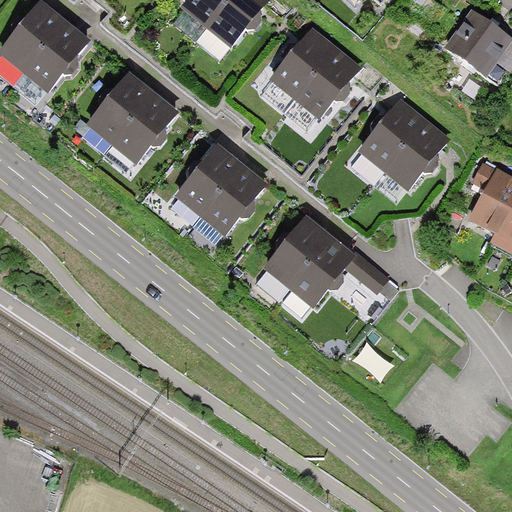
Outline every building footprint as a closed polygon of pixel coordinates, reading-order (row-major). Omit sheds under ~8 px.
[(188,0),(179,12),(202,30),(226,0),(188,0)] [(266,0),(226,0),(202,30),(226,50),(242,30),(250,36),(260,24),(252,17),(266,0)] [(0,47),(0,57),(20,72),(60,20),(38,3),(24,21),(15,15),(5,29),(10,34),(0,47)] [(509,38),(468,9),(441,50),(481,77),(491,63),(509,38)] [(83,37),(60,20),(20,72),(43,90),(58,71),(66,77),(76,64),(68,57),(83,37)] [(269,82),(292,101),(334,48),(314,32),(299,50),(291,44),(279,58),(285,62),(269,82)] [(511,74),(511,40),(509,38),(491,63),(511,76),(511,74)] [(358,67),(334,48),(292,101),(317,120),(333,100),(340,106),(351,93),(343,87),(358,67)] [(89,124),(113,143),(155,90),(134,74),(119,92),(111,85),(100,99),(105,103),(89,124)] [(179,109),(155,90),(113,143),(137,162),(153,142),(161,148),(171,135),(163,129),(179,109)] [(353,151),(379,171),(420,117),(397,100),(383,119),(374,112),(364,126),(369,130),(353,151)] [(442,135),(420,117),(379,171),(402,188),(417,168),(425,174),(435,161),(427,155),(442,135)] [(171,199),(196,219),(237,166),(215,149),(201,167),(193,160),(182,174),(187,178),(171,199)] [(468,226),(496,241),(511,210),(511,179),(480,161),(465,188),(484,198),(468,226)] [(260,184),(237,166),(196,219),(219,237),(234,217),(242,223),(253,210),(245,204),(260,184)] [(511,210),(496,241),(511,249),(511,210)] [(260,271),(287,290),(327,235),(303,218),(289,237),(280,231),(270,246),(275,250),(260,271)] [(381,273),(327,235),(287,290),(310,306),(325,286),(333,291),(343,278),(334,272),(341,262),(373,284),(381,273)]
